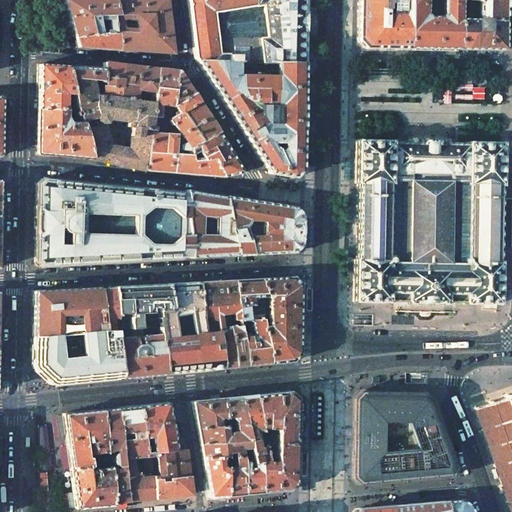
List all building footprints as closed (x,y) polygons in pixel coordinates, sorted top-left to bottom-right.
[(111,16),(115,15),(112,0),(81,0),(64,1),(70,22),(75,39),(94,33),(112,33),(111,16)] [(111,16),(112,33),(117,33),(119,50),(134,51),(171,54),(164,0),(112,0),(115,15),(111,16)] [(302,57),(303,32),(304,32),(304,20),(304,14),(303,14),(303,0),(186,0),(193,58),(195,61),(238,62),(258,63),(302,65),(302,57)] [(357,0),(357,5),(357,41),(364,48),(386,48),(408,49),(408,0),(357,0)] [(408,0),(408,49),(457,50),(459,19),(459,0),(465,0),(408,0)] [(503,0),(477,0),(477,20),(503,21),(503,0)] [(457,50),(502,51),(503,21),(477,20),(465,19),(459,19),(457,50)] [(112,33),(94,33),(75,39),(78,47),(98,49),(119,50),(117,33),(112,33)] [(195,61),(268,174),(292,178),(300,171),(301,130),(302,130),(302,117),(302,114),(302,104),(301,104),(302,65),(258,63),(258,71),(245,70),(245,75),(237,74),(238,62),(195,61)] [(118,100),(121,65),(114,64),(102,63),(102,69),(101,82),(100,96),(100,98),(118,100)] [(37,90),(37,110),(76,112),(74,102),(65,101),(65,96),(72,96),(66,67),(37,65),(37,90)] [(121,65),(118,100),(134,102),(136,90),(149,92),(148,104),(151,104),(156,69),(138,67),(121,65)] [(76,112),(82,126),(99,128),(104,123),(106,121),(126,123),(126,127),(130,127),(148,128),(151,104),(148,104),(134,102),(118,100),(100,98),(100,96),(94,96),(91,81),(101,82),(102,69),(79,68),(66,67),(72,96),(74,102),(76,112)] [(167,71),(156,69),(151,104),(148,128),(148,129),(143,170),(184,174),(222,177),(240,172),(216,132),(176,72),(167,71)] [(495,86),(470,87),(470,82),(443,83),(443,101),(496,98),(495,86)] [(36,154),(90,159),(82,126),(76,112),(37,110),(36,134),(36,154)] [(110,146),(106,134),(104,123),(99,128),(82,126),(90,159),(91,160),(110,164),(117,165),(143,170),(148,129),(148,128),(130,127),(127,149),(110,146)] [(390,141),(355,140),(354,183),(356,184),(356,220),(355,259),(353,259),(353,265),(352,302),(387,302),(387,301),(395,301),(405,301),(405,302),(445,303),(445,302),(455,302),(463,302),(463,304),(497,304),(498,261),(496,261),(498,192),(498,186),(499,186),(500,143),(466,142),(465,144),(447,144),(447,143),(438,142),(427,142),(417,142),(410,142),(410,143),(400,143),(390,143),(390,141)] [(61,181),(41,179),(41,180),(37,183),(36,183),(36,200),(36,206),(35,206),(34,217),(34,229),(34,241),(35,241),(34,262),(35,262),(39,266),(292,253),(300,246),(300,229),(300,216),(293,208),(258,202),(185,191),(182,193),(71,182),(61,181)] [(222,325),(221,369),(235,368),(245,367),(259,365),(268,364),(290,362),(297,354),(297,336),(298,296),(298,284),(290,277),(238,280),(200,282),(197,282),(197,324),(222,325)] [(214,370),(221,369),(222,325),(197,324),(197,282),(168,284),(166,284),(167,309),(157,311),(158,317),(147,319),(146,319),(145,319),(145,320),(145,321),(146,327),(159,326),(165,374),(181,373),(203,371),(214,370)] [(114,287),(116,315),(126,315),(126,318),(128,318),(128,328),(139,327),(139,318),(141,318),(140,314),(150,313),(150,309),(154,308),(157,311),(167,309),(166,284),(122,286),(114,287)] [(98,288),(101,330),(111,329),(110,318),(116,318),(116,315),(114,287),(111,287),(98,288)] [(98,288),(33,291),(33,311),(32,337),(64,334),(63,332),(75,330),(75,332),(101,330),(98,288)] [(383,315),(373,314),(307,312),(300,511),(342,511),(346,391),(355,382),(372,383),(378,382),(404,383),(404,359),(382,359),(383,315)] [(165,374),(159,326),(146,327),(139,327),(128,328),(117,329),(114,329),(120,379),(145,376),(165,374)] [(75,330),(63,332),(64,334),(32,337),(32,347),(31,363),(32,367),(35,371),(44,380),(50,384),(52,385),(55,385),(120,379),(114,329),(111,329),(101,330),(75,332),(75,330)] [(254,394),(266,463),(257,464),(260,493),(287,491),(294,483),(295,439),(296,398),(288,391),(254,394)] [(454,467),(429,397),(421,392),(358,392),(350,399),(350,432),(349,477),(356,484),(449,477),(454,467)] [(241,411),(244,422),(247,440),(249,448),(250,456),(251,460),(252,465),(257,464),(266,463),(254,394),(246,395),(238,396),(241,411)] [(511,511),(511,395),(507,398),(506,395),(504,395),(505,398),(491,403),(490,401),(488,401),(489,403),(476,408),(473,407),(472,409),(475,410),(481,429),(480,429),(480,431),(482,431),(487,445),(486,448),(488,448),(494,463),(493,466),(495,467),(501,484),(497,485),(500,493),(504,492),(506,499),(505,503),(507,503),(510,511),(511,511)] [(241,411),(238,396),(229,397),(220,398),(223,425),(244,422),(241,411)] [(209,399),(208,399),(190,401),(195,428),(210,427),(223,425),(220,398),(209,399)] [(140,427),(144,452),(149,451),(174,451),(174,450),(173,446),(166,404),(137,406),(140,427)] [(115,409),(119,449),(120,452),(121,458),(131,457),(145,456),(149,455),(149,451),(144,452),(140,427),(137,406),(123,408),(115,409)] [(119,449),(115,409),(107,409),(100,410),(102,434),(104,452),(107,452),(107,451),(116,449),(116,452),(120,452),(119,449)] [(81,412),(61,414),(63,430),(69,469),(86,467),(87,465),(87,463),(105,460),(105,457),(102,457),(101,452),(104,452),(102,434),(100,410),(81,412)] [(225,443),(242,441),(247,440),(244,422),(223,425),(210,427),(195,428),(198,444),(225,442),(225,443)] [(242,441),(225,443),(225,442),(198,444),(200,457),(226,457),(226,458),(242,457),(242,450),(241,450),(241,448),(242,449),(247,448),(249,448),(247,440),(242,441)] [(166,478),(186,475),(186,472),(183,449),(174,450),(174,451),(149,451),(149,455),(150,475),(159,474),(159,480),(167,480),(166,478)] [(109,469),(111,503),(112,503),(118,502),(126,501),(121,458),(120,452),(116,452),(116,453),(114,453),(112,455),(105,456),(105,457),(105,460),(106,470),(109,469)] [(145,456),(131,457),(132,468),(139,467),(139,472),(140,477),(150,475),(149,455),(145,456)] [(140,477),(133,477),(133,473),(132,468),(131,457),(121,458),(126,501),(138,500),(141,500),(152,499),(150,475),(140,477)] [(218,497),(225,496),(224,467),(226,467),(226,458),(226,457),(200,457),(207,496),(208,498),(218,497)] [(224,467),(225,496),(236,495),(243,494),(242,467),(242,463),(242,461),(242,457),(226,458),(226,467),(224,467)] [(111,503),(109,469),(106,470),(105,460),(87,463),(87,465),(86,467),(69,469),(69,473),(72,493),(74,508),(75,509),(112,506),(112,503),(111,503)] [(242,467),(243,494),(253,494),(260,493),(257,464),(252,465),(251,460),(245,461),(245,463),(242,463),(242,467)] [(150,475),(152,499),(165,497),(173,496),(188,495),(187,482),(186,475),(166,478),(167,480),(159,480),(159,474),(150,475)] [(458,500),(443,501),(444,509),(429,511),(469,511),(467,505),(458,500)] [(429,511),(444,509),(443,501),(389,506),(389,511),(429,511)]
